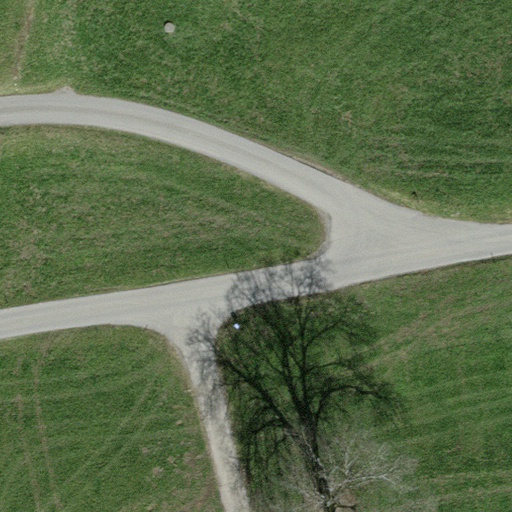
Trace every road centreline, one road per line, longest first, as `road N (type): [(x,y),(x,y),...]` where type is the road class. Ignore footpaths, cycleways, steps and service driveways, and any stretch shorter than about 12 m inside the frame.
road 1 (track): [(420,251),(303,170),(173,119),(0,108)]
road 2 (tertiary): [(0,326),(203,298),(420,251)]
